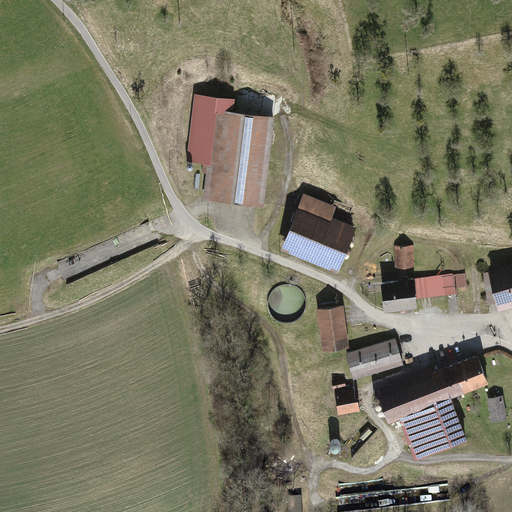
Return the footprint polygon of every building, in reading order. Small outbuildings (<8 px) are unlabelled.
[(274,114),(216,105),(202,189),(260,199),(274,114)] [(295,202),(279,242),(335,264),(351,223),(295,202)] [(413,245),(398,245),(397,265),(413,265),(413,245)] [(511,266),(492,271),(499,301),(511,297),(511,266)] [(466,273),(445,276),(446,292),(457,290),(456,286),(467,285),(466,273)] [(415,295),(446,292),(445,276),(413,279),(415,295)] [(413,279),(384,283),(387,306),(416,303),(413,279)] [(305,315),(305,305),(280,306),(280,316),(305,315)] [(343,307),(317,309),(320,345),(346,343),(343,307)] [(393,339),(349,352),(356,378),(401,366),(393,339)] [(472,352),(380,388),(397,418),(447,396),(483,380),(472,352)] [(336,393),(339,412),(357,409),(354,390),(336,393)] [(505,395),(490,398),(494,420),(509,417),(505,395)] [(397,418),(415,460),(465,438),(447,396),(397,418)] [(287,511),(303,511),(303,499),(288,499),(287,511)]
